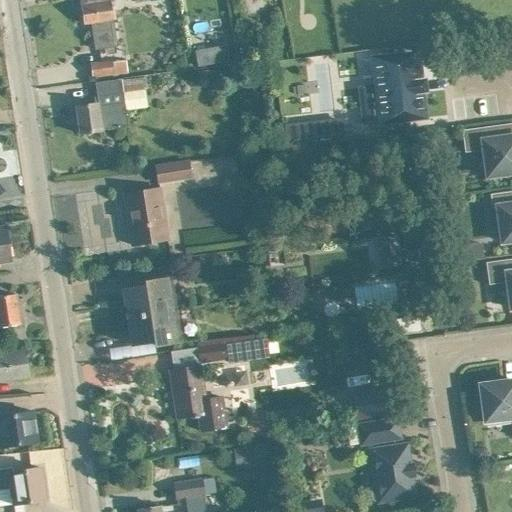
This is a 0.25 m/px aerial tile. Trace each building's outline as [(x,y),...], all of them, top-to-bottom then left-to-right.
[(96,49),(115,46),(116,46),(109,0),(112,0),(80,0),(85,24),(91,23),(96,49)] [(225,45),(194,52),(197,68),(229,61),(225,45)] [(376,85),(360,87),(364,125),(381,123),(425,118),(422,93),(420,80),(417,52),(373,58),(376,85)] [(92,77),(112,75),(128,73),(126,60),(91,64),(92,77)] [(217,71),(197,72),(198,84),(218,83),(217,71)] [(142,76),(121,79),(121,78),(94,82),(97,103),(75,106),(79,134),(106,130),(106,129),(128,126),(126,110),(147,107),(144,89),(143,89),(142,76)] [(285,127),(287,147),(342,140),(340,121),(285,127)] [(511,123),(461,130),(465,153),(484,150),(487,176),(511,172),(511,123)] [(158,182),(190,177),(188,162),(156,167),(158,182)] [(132,245),(168,239),(160,189),(124,194),(132,245)] [(511,190),(490,194),(492,208),(498,207),(502,242),(511,240),(511,190)] [(0,262),(10,261),(5,227),(0,228),(0,262)] [(398,236),(378,237),(379,252),(400,250),(398,236)] [(511,258),(485,262),(488,285),(508,282),(511,308),(511,258)] [(365,277),(367,301),(393,299),(391,275),(365,277)] [(145,281),(146,285),(122,289),(127,317),(170,311),(165,278),(145,281)] [(0,327),(20,324),(15,294),(0,296),(0,327)] [(170,311),(127,317),(131,345),(154,341),(155,345),(175,342),(170,311)] [(392,320),(394,336),(422,332),(420,316),(392,320)] [(225,343),(228,363),(269,357),(266,337),(225,343)] [(223,342),(197,346),(200,362),(226,359),(223,342)] [(0,381),(28,377),(24,350),(0,353),(0,381)] [(189,368),(169,371),(176,418),(194,416),(194,417),(198,417),(201,434),(226,430),(221,397),(205,399),(201,366),(189,368)] [(501,381),(480,384),(485,421),(511,417),(511,423),(511,380),(502,382),(501,381)] [(385,390),(352,395),(356,420),(389,415),(385,390)] [(32,411),(0,416),(0,447),(37,442),(32,411)] [(361,444),(400,438),(397,418),(358,424),(361,444)] [(267,444),(232,450),(236,474),(271,469),(267,444)] [(372,499),(378,502),(415,496),(412,476),(414,476),(414,475),(412,475),(410,465),(412,465),(412,464),(410,464),(407,444),(370,450),(375,484),(371,488),(372,499)] [(0,506),(46,499),(41,468),(13,472),(12,467),(0,468),(0,506)] [(206,511),(204,495),(202,479),(173,483),(176,499),(187,497),(189,511),(160,511),(160,506),(138,509),(137,511),(206,511)]
